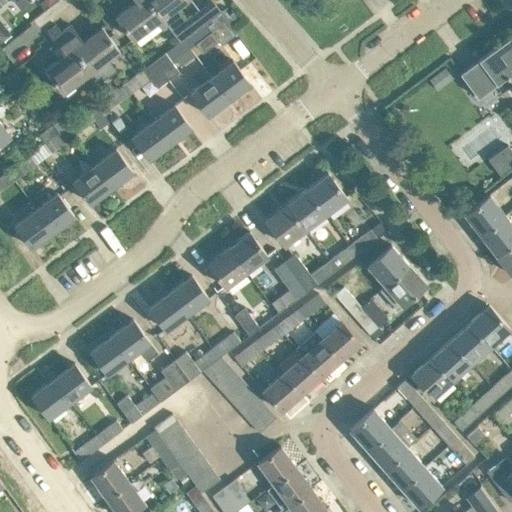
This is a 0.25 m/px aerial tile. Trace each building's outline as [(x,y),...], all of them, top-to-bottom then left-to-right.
[(168,27),(146,0),(133,0),(134,1),(116,15),(134,39),(156,22),(163,31),(168,27)] [(146,0),(168,27),(173,33),(179,41),(183,39),(194,31),(177,7),(185,0),(146,0)] [(327,0),(337,9),(345,0),(327,0)] [(79,22),(95,13),(89,3),(73,12),(79,22)] [(221,43),(231,37),(218,17),(209,24),(221,43)] [(190,48),(212,32),(205,23),(194,31),(183,39),(190,48)] [(3,24),(0,26),(0,42),(11,34),(3,24)] [(82,40),(70,24),(61,31),(90,71),(91,70),(97,79),(100,82),(116,70),(107,58),(119,49),(113,42),(101,26),(82,40)] [(59,58),(45,68),(57,84),(64,91),(85,75),(91,83),(97,79),(91,70),(90,71),(61,31),(56,25),(47,31),(55,42),(50,46),(59,58)] [(511,33),(459,72),(477,96),(506,75),(511,83),(511,33)] [(181,66),(196,55),(190,48),(183,39),(179,41),(154,60),(168,79),(179,71),(173,62),(176,60),(181,66)] [(149,93),(168,79),(154,60),(125,82),(132,92),(143,84),(149,93)] [(228,98),(250,82),(233,60),(211,76),(228,98)] [(445,68),(429,80),(436,90),(452,78),(445,68)] [(207,115),(228,98),(211,76),(190,92),(207,115)] [(102,114),(102,113),(132,92),(125,82),(95,104),(102,114)] [(24,83),(13,91),(18,98),(20,96),(26,104),(34,98),(24,83)] [(170,142),(191,127),(179,110),(174,103),(153,120),(170,142)] [(102,114),(95,104),(66,126),(73,136),(94,120),(100,129),(109,122),(102,113),(102,114)] [(148,158),(170,142),(153,120),(132,136),(148,158)] [(0,142),(9,136),(0,123),(0,142)] [(44,158),(52,152),(73,136),(66,126),(62,129),(63,130),(45,143),(37,149),(44,158)] [(511,164),(511,152),(506,145),(489,157),(500,172),(511,164)] [(111,187),(132,171),(120,154),(115,148),(94,164),(111,187)] [(14,181),(15,180),(44,158),(37,149),(7,172),(14,181)] [(90,202),(111,187),(94,164),(73,180),(78,186),(90,202)] [(0,191),(5,188),(14,181),(7,172),(0,176),(0,191)] [(326,213),(330,209),(346,197),(328,172),(307,188),(326,213)] [(305,228),(326,213),(307,188),(286,203),(305,228)] [(52,231),(74,215),(57,192),(35,208),(52,231)] [(480,234),(505,214),(489,193),(480,201),(464,213),(480,234)] [(284,244),(305,228),(286,203),(265,219),(284,244)] [(31,247),(52,231),(35,208),(14,224),(31,247)] [(496,254),(511,241),(511,223),(505,214),(480,234),(496,254)] [(377,236),(387,228),(381,222),(380,221),(372,226),(374,228),(371,230),(371,229),(349,244),(356,254),(378,238),(377,236)] [(251,276),(262,268),(257,262),(267,255),(249,231),(228,247),(246,270),(247,270),(251,276)] [(511,275),(511,274),(511,241),(496,254),(511,275)] [(336,269),(356,254),(349,244),(329,260),(336,269)] [(385,284),(408,264),(391,244),(367,265),(385,284)] [(225,285),(246,270),(228,247),(207,262),(219,278),(225,285)] [(310,274),(294,253),(283,261),(306,291),(336,269),(329,260),(310,274)] [(296,298),(306,291),(283,261),(274,268),(285,284),(296,298)] [(402,304),(425,284),(408,264),(385,284),(402,304)] [(357,266),(347,277),(362,293),(373,282),(357,266)] [(188,313),(209,297),(191,274),(170,290),(188,313)] [(233,283),(228,292),(244,302),(250,293),(233,283)] [(352,313),(361,305),(343,286),(335,294),(352,313)] [(166,329),(188,313),(170,290),(149,306),(166,329)] [(305,318),(325,302),(318,293),(298,308),(305,318)] [(249,335),(274,315),(264,301),(252,310),(255,315),(252,317),(245,307),(234,314),(249,335)] [(490,345),(494,341),(509,327),(488,304),(469,321),(490,345)] [(369,334),(378,326),(361,305),(352,313),(369,334)] [(284,333),(305,318),(298,308),(277,324),(284,333)] [(158,352),(144,334),(133,318),(111,334),(129,358),(140,350),(147,360),(158,352)] [(340,359),(360,341),(341,320),(321,337),(340,359)] [(471,362),(490,345),(469,321),(450,339),(471,362)] [(263,349),(284,333),(277,324),(256,340),(263,349)] [(221,355),(241,341),(233,331),(213,346),(220,356),(221,355)] [(316,331),(296,348),(302,354),(320,376),(340,359),(321,337),(316,331)] [(108,374),(129,358),(111,334),(90,350),(108,374)] [(451,379),(471,362),(450,339),(430,356),(451,379)] [(241,366),(263,349),(256,340),(234,356),(241,366)] [(202,369),(220,356),(213,346),(193,361),(186,351),(173,360),(188,380),(202,369)] [(301,393),(320,376),(302,354),(282,371),(301,393)] [(229,364),(221,355),(220,356),(202,369),(211,379),(229,364)] [(432,396),(451,379),(430,356),(411,373),(432,396)] [(160,400),(188,380),(173,360),(160,370),(165,376),(150,387),(153,392),(153,391),(160,400)] [(69,401),(90,385),(73,363),(52,378),(69,401)] [(211,379),(219,388),(237,372),(229,364),(211,379)] [(500,395),(511,384),(511,369),(492,386),(500,395)] [(281,410),(301,393),(282,371),(262,388),(281,410)] [(245,381),(237,372),(219,388),(227,397),(245,381)] [(48,417),(65,404),(69,401),(52,378),(31,394),(48,417)] [(414,405),(423,398),(405,378),(396,386),(414,405)] [(227,397),(235,405),(252,390),(245,381),(227,397)] [(112,405),(121,395),(108,385),(100,395),(112,405)] [(481,412),(500,395),(492,386),(473,403),(481,412)] [(260,399),(252,390),(235,405),(242,414),(260,399)] [(141,414),(160,400),(153,391),(153,392),(135,405),(127,395),(116,403),(131,422),(141,414)] [(189,393),(170,406),(216,472),(235,459),(189,393)] [(431,425),(440,417),(423,398),(414,405),(431,425)] [(242,414),(250,423),(268,407),(260,399),(242,414)] [(503,402),(494,411),(496,413),(497,415),(502,420),(511,411),(510,409),(504,403),(503,402)] [(462,429),(481,412),(473,403),(454,421),(462,429)] [(276,416),(268,407),(250,423),(258,432),(276,416)] [(366,448),(390,427),(373,407),(349,428),(366,448)] [(156,433),(176,418),(172,412),(153,426),(155,429),(154,429),(156,433)] [(448,444),(457,436),(440,417),(431,425),(448,444)] [(164,443),(184,428),(176,418),(156,433),(164,443)] [(102,444),(123,428),(116,419),(95,435),(102,444)] [(475,445),(486,435),(477,425),(467,435),(475,445)] [(384,467),(407,446),(390,427),(366,448),(384,467)] [(171,453),(191,438),(184,428),(164,443),(170,451),(171,453)] [(170,451),(164,443),(156,433),(154,429),(145,435),(152,444),(143,451),(150,461),(159,454),(161,457),(170,451)] [(80,460),(102,444),(95,435),(73,451),(80,460)] [(466,464),(475,456),(457,436),(448,444),(466,464)] [(178,463),(198,448),(191,438),(171,453),(178,463)] [(272,483),(296,466),(280,445),(257,461),(272,483)] [(401,486),(424,465),(407,446),(384,467),(401,486)] [(185,473),(205,458),(198,448),(178,463),(185,473)] [(178,463),(171,453),(170,451),(161,457),(176,479),(185,473),(178,463)] [(511,463),(507,456),(486,471),(495,482),(508,500),(511,496),(511,463)] [(106,497),(129,480),(113,458),(90,475),(106,497)] [(192,483),(212,468),(205,458),(185,473),(192,483)] [(418,506),(433,492),(442,485),(424,465),(401,486),(418,506)] [(288,504),(311,487),(296,466),(272,483),(288,504)] [(199,493),(200,492),(219,479),(212,468),(192,483),(194,486),(199,493)] [(237,509),(250,500),(235,478),(212,495),(224,511),(232,511),(237,509)] [(116,511),(130,511),(138,507),(145,502),(129,480),(106,497),(116,511)] [(199,493),(194,486),(186,492),(200,511),(203,511),(211,507),(200,492),(199,493)] [(293,511),(321,511),(327,509),(311,487),(288,504),(293,511)] [(490,511),(495,508),(483,492),(480,488),(466,498),(471,505),(461,511),(449,511),(448,511),(447,511),(490,511)]
